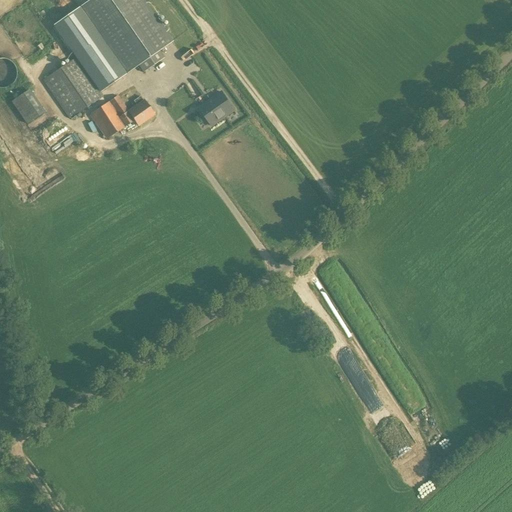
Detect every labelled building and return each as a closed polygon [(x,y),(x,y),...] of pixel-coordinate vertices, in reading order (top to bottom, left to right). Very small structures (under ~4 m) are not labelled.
[(142,0),(89,0),(54,26),(76,57),(100,91),(138,64),(144,72),(164,57),(159,50),(172,41),(163,28),(152,14),(142,0)] [(183,56),(185,60),(194,56),(192,52),(183,56)] [(76,57),(42,81),(69,120),(87,108),(91,114),(106,103),(102,97),(104,96),(100,91),(76,57)] [(0,87),(0,88),(2,88),(4,88),(5,87),(7,87),(8,86),(10,85),(11,85),(12,84),(13,82),(14,81),(15,79),(15,78),(16,77),(16,76),(16,74),(16,73),(16,71),(16,70),(16,69),(16,68),(15,67),(14,65),(14,64),(13,64),(12,62),(11,61),(10,60),(8,60),(7,59),(5,59),(4,58),(3,58),(2,58),(1,58),(0,58),(0,87)] [(29,90),(11,102),(27,124),(44,112),(29,90)] [(222,93),(199,108),(211,126),(234,111),(222,93)] [(55,168),(6,95),(0,99),(0,159),(21,191),(55,168)] [(118,96),(90,115),(106,139),(125,127),(134,121),(138,127),(155,116),(144,100),(143,101),(141,97),(134,101),(136,105),(128,111),(118,96)] [(440,454),(449,447),(445,442),(436,449),(440,454)]
